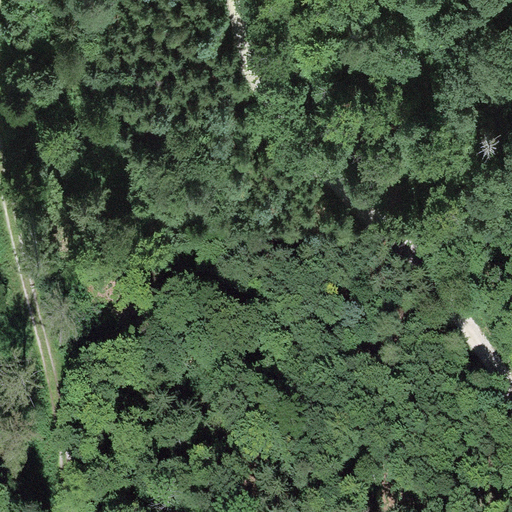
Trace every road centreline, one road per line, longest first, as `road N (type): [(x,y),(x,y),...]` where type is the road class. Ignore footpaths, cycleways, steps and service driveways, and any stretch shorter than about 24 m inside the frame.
road 1 (track): [(511,402),(433,282),(290,132),(251,61),(244,0)]
road 2 (track): [(68,511),(49,366),(0,165)]
